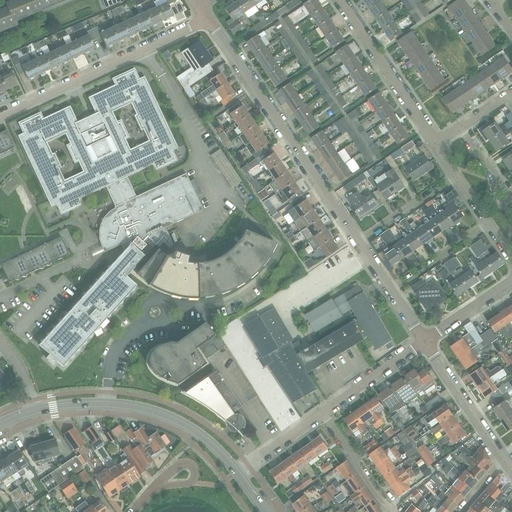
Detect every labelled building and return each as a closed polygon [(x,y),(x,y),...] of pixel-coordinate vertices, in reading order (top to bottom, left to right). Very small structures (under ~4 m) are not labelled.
[(14,0),(5,4),(7,7),(0,10),(0,29),(14,24),(13,20),(61,0),(14,0)] [(108,0),(108,1),(107,0),(101,0),(105,8),(120,2),(119,0),(108,0)] [(165,0),(167,2),(155,7),(162,21),(173,16),(168,5),(173,3),(172,0),(165,0)] [(245,13),(256,6),(251,0),(240,0),(237,2),(245,13)] [(297,5),(294,0),(286,5),(290,10),(297,5)] [(311,0),(304,5),(312,16),(323,9),(316,0),(311,0)] [(380,1),(379,0),(362,0),(369,9),(380,1)] [(460,0),(448,8),(457,20),(471,10),(464,0),(460,0)] [(380,1),(369,9),(376,20),(387,12),(380,1)] [(237,19),(245,13),(237,2),(226,10),(233,19),(227,23),(230,27),(229,27),(234,34),(243,28),(237,19)] [(409,2),(404,5),(409,13),(414,10),(409,2)] [(422,4),(418,7),(417,8),(423,16),(428,12),(422,4)] [(162,21),(155,7),(144,13),(151,27),(162,21)] [(287,12),(283,7),(276,13),(279,17),(287,12)] [(323,9),(312,16),(319,27),(330,20),(323,9)] [(457,20),(465,32),(480,22),(471,10),(457,20)] [(395,23),(387,12),(376,20),(384,30),(395,23)] [(144,13),(133,18),(140,32),(151,27),(144,13)] [(416,13),(411,16),(417,24),(421,21),(416,13)] [(276,19),(273,15),(265,20),(268,25),(276,19)] [(288,16),(283,20),(288,28),(293,24),(288,16)] [(140,32),(133,18),(122,23),(129,37),(140,32)] [(319,27),(326,38),(337,30),(330,20),(319,27)] [(82,22),(72,27),(74,32),(84,27),(82,22)] [(265,27),(265,26),(262,22),(254,27),(257,32),(265,27)] [(465,32),(473,44),(488,34),(480,22),(465,32)] [(122,23),(111,28),(118,42),(129,37),(122,23)] [(395,23),(384,30),(391,42),(402,34),(395,23)] [(282,25),(281,25),(277,28),(282,36),(287,33),(282,25)] [(118,42),(111,28),(100,33),(97,27),(92,30),(96,39),(101,36),(106,47),(118,42)] [(295,27),(290,30),(290,31),(296,38),(300,35),(295,27)] [(246,39),(247,39),(254,34),(251,29),(243,34),(246,39)] [(96,39),(92,30),(87,32),(88,35),(77,40),(83,54),(95,49),(91,41),(96,39)] [(337,30),(326,38),(334,49),(345,41),(337,30)] [(406,55),(421,45),(412,32),(398,42),(406,55)] [(496,46),(488,34),(473,44),(481,56),(496,46)] [(266,47),(258,36),(247,43),(255,55),(266,47)] [(287,49),(294,44),(289,36),(281,41),(287,49)] [(302,38),(298,41),(303,49),(308,46),(302,38)] [(37,42),(40,48),(45,46),(42,39),(37,42)] [(66,45),(72,59),(83,54),(77,40),(66,45)] [(212,71),(207,64),(212,60),(199,42),(182,53),(192,68),(177,79),(184,90),(212,71)] [(66,45),(55,50),(61,64),(72,59),(66,45)] [(429,56),(421,45),(406,55),(414,66),(429,56)] [(296,46),(296,47),(291,50),(297,58),(302,54),(296,46)] [(344,64),(355,57),(348,46),(336,53),(344,64)] [(273,58),(266,47),(255,55),(262,65),(273,58)] [(310,49),(305,52),(310,60),(315,57),(310,49)] [(55,50),(44,55),(50,69),(61,64),(55,50)] [(39,75),(50,69),(44,55),(42,51),(37,53),(39,58),(33,61),(39,75)] [(28,80),(39,75),(33,61),(22,66),(17,55),(11,58),(19,75),(24,73),(28,80)] [(414,66),(422,78),(437,68),(429,56),(414,66)] [(303,57),(299,60),(304,68),(309,65),(303,57)] [(344,64),(351,75),(362,67),(355,57),(344,64)] [(503,57),(491,66),(501,80),(511,72),(511,63),(511,64),(511,62),(508,64),(503,57)] [(262,65),(269,76),(280,69),(273,58),(262,65)] [(0,76),(6,90),(17,85),(11,72),(4,75),(2,69),(0,64),(0,76)] [(321,75),(325,72),(320,64),(315,67),(321,75)] [(501,80),(491,66),(479,74),(489,88),(501,80)] [(362,67),(351,75),(358,86),(369,78),(362,67)] [(445,81),(445,80),(437,68),(422,78),(430,91),(445,81)] [(288,80),(280,69),(269,76),(277,87),(288,80)] [(51,207),(58,204),(62,213),(81,204),(79,199),(106,187),(115,207),(114,207),(115,208),(109,212),(108,213),(104,217),(103,218),(101,224),(100,225),(99,231),(99,232),(99,239),(99,240),(101,246),(104,253),(121,245),(124,251),(111,266),(108,266),(107,270),(105,272),(102,273),(101,276),(99,279),(96,280),(95,283),(93,286),(90,287),(89,290),(86,292),(83,293),(83,296),(68,313),(65,314),(64,317),(62,319),(59,320),(58,323),(56,326),(53,327),(52,330),(50,333),(47,334),(46,337),(44,339),(41,340),(40,343),(39,345),(49,354),(45,358),(53,365),(57,362),(62,367),(64,365),(67,364),(68,361),(70,358),(73,357),(74,354),(76,352),(79,351),(80,348),(82,345),(85,344),(86,341),(88,338),(91,337),(92,334),(93,332),(100,328),(99,326),(107,318),(110,317),(110,314),(113,311),(116,310),(116,307),(119,305),(122,304),(122,301),(125,298),(128,297),(128,294),(131,291),(134,290),(135,287),(136,286),(126,276),(134,267),(138,263),(144,256),(155,243),(159,246),(163,242),(169,248),(173,245),(165,228),(203,210),(186,174),(136,197),(126,177),(153,165),(155,169),(175,160),(171,151),(178,148),(144,77),(137,80),(133,71),(114,80),(116,85),(88,98),(95,114),(77,122),(70,106),(42,119),(39,115),(20,124),(24,133),(18,136),(51,207)] [(204,99),(227,83),(220,73),(209,81),(212,86),(207,89),(200,94),(204,99)] [(314,73),(309,76),(314,84),(319,81),(314,73)] [(479,74),(467,82),(477,97),(489,88),(479,74)] [(327,75),(323,78),(328,86),(333,83),(327,75)] [(377,89),(369,78),(358,86),(366,97),(377,89)] [(455,90),(465,105),(477,97),(467,82),(455,90)] [(227,83),(204,99),(207,104),(219,96),(222,101),(220,102),(223,106),(233,100),(230,95),(234,93),(227,83)] [(321,83),(321,84),(316,87),(322,95),(326,91),(321,83)] [(287,102),(298,95),(290,84),(279,91),(287,102)] [(335,86),(330,89),(335,97),(340,94),(335,86)] [(455,90),(443,98),(453,113),(465,105),(455,90)] [(376,112),(387,104),(380,93),(369,101),(376,112)] [(328,94),(324,97),(329,105),(334,102),(328,94)] [(298,95),(287,102),(294,113),(305,106),(298,95)] [(342,97),(337,100),(342,108),(347,105),(342,97)] [(227,111),(236,123),(248,115),(242,105),(240,107),(237,104),(227,111)] [(394,115),(387,104),(376,112),(383,123),(394,115)] [(336,105),(335,105),(331,108),(336,116),(341,113),(336,105)] [(366,105),(356,111),(359,116),(369,111),(366,105)] [(294,113),(301,124),(312,116),(305,106),(294,113)] [(353,123),(358,120),(352,112),(347,115),(353,123)] [(511,126),(511,114),(511,113),(506,116),(509,122),(504,125),(505,126),(500,129),(496,123),(490,127),(488,125),(479,130),(486,141),(489,139),(490,141),(502,133),(511,126)] [(242,133),(255,125),(248,115),(236,123),(242,133)] [(391,133),(402,126),(394,115),(383,123),(391,133)] [(312,116),(301,124),(309,135),(320,128),(312,116)] [(346,120),(346,121),(341,124),(347,132),(351,128),(346,120)] [(360,123),(355,126),(360,134),(365,131),(360,123)] [(245,146),(262,135),(255,125),(242,133),(238,136),(245,146)] [(402,126),(391,133),(398,144),(409,137),(402,126)] [(511,126),(502,133),(490,141),(497,151),(509,143),(505,137),(511,132),(511,126)] [(0,149),(2,154),(14,148),(6,130),(0,133),(0,149)] [(353,131),(349,135),(354,142),(359,139),(353,131)] [(371,131),(362,137),(367,145),(372,142),(370,138),(374,136),(371,131)] [(224,132),(218,135),(225,145),(230,141),(224,132)] [(312,139),(319,150),(330,143),(323,132),(312,139)] [(255,159),(269,150),(266,146),(268,144),(262,135),(245,146),(251,156),(252,155),(255,159)] [(412,141),(390,156),(394,161),(415,146),(412,141)] [(366,150),(361,142),(356,145),(361,153),(366,150)] [(319,150),(326,161),(337,153),(330,143),(319,150)] [(374,144),(369,148),(375,156),(379,152),(374,144)] [(255,159),(241,169),(244,174),(250,182),(253,180),(248,172),(259,164),(259,163),(261,162),(267,170),(280,162),(274,152),(271,154),(269,150),(255,159)] [(333,172),(345,164),(337,153),(326,161),(333,172)] [(368,153),(363,156),(369,164),(373,161),(368,153)] [(385,174),(375,181),(378,186),(377,186),(386,199),(404,187),(395,174),(393,170),(398,167),(394,161),(390,156),(385,159),(392,169),(385,174)] [(425,156),(406,169),(414,181),(433,168),(425,156)] [(274,181),(287,172),(280,162),(267,170),(274,181)] [(345,164),(333,172),(341,183),(352,175),(345,164)] [(275,195),(294,182),(287,172),(274,181),(268,185),(275,195)] [(367,179),(363,174),(344,187),(347,192),(367,179)] [(15,177),(9,185),(15,190),(21,181),(15,177)] [(287,200),(290,204),(300,197),(301,197),(303,196),(294,182),(275,195),(282,204),(287,200)] [(257,193),(262,189),(258,184),(253,188),(257,193)] [(464,217),(456,205),(462,201),(455,190),(444,198),(451,208),(445,212),(454,224),(455,226),(460,222),(459,220),(464,217)] [(370,193),(363,198),(359,192),(347,199),(359,217),(378,205),(370,193)] [(303,201),(301,197),(300,197),(290,204),(293,208),(287,212),(293,222),(312,209),(306,200),(303,201)] [(445,212),(439,215),(433,205),(428,208),(435,219),(443,231),(454,224),(445,212)] [(430,222),(425,226),(433,238),(443,231),(435,219),(428,208),(423,212),(430,222)] [(300,232),(319,219),(312,209),(293,222),(294,222),(300,232)] [(278,212),(272,216),(275,220),(281,216),(278,212)] [(325,229),(319,219),(300,232),(307,242),(313,238),(325,229)] [(404,239),(413,252),(423,245),(414,232),(412,229),(408,222),(405,219),(400,222),(410,236),(404,239)] [(408,222),(412,229),(416,225),(412,219),(408,222)] [(433,238),(425,226),(414,232),(423,245),(433,238)] [(313,238),(307,242),(313,251),(319,247),(326,258),(336,251),(329,240),(332,239),(325,229),(313,238)] [(394,246),(403,259),(413,252),(404,239),(399,243),(396,239),(390,229),(384,233),(394,246)] [(183,299),(198,299),(198,297),(211,296),(225,292),(226,292),(237,286),(247,280),(256,272),(264,263),(270,253),(275,243),(245,230),(241,238),(236,245),(230,251),(223,257),(215,260),(207,263),(205,255),(198,256),(192,256),(189,256),(187,256),(179,254),(174,252),(171,259),(167,257),(164,255),(161,253),(157,250),(148,259),(144,256),(138,263),(134,267),(138,271),(135,274),(137,276),(141,279),(144,282),(148,284),(147,286),(158,292),(169,296),(183,299)] [(285,235),(288,240),(293,236),(290,232),(285,235)] [(392,266),(403,259),(394,246),(384,233),(380,236),(389,250),(384,253),(382,251),(377,255),(383,264),(388,260),(392,266)] [(49,243),(57,260),(69,255),(61,237),(49,243)] [(481,240),(475,244),(483,255),(494,271),(504,265),(497,253),(492,257),(488,251),(481,240)] [(37,248),(45,266),(46,266),(49,266),(51,263),(57,260),(49,243),(37,248)] [(483,255),(475,244),(470,247),(477,258),(479,257),(483,263),(476,267),(484,278),(494,271),(483,255)] [(25,254),(33,272),(39,269),(42,269),(44,266),(45,266),(37,248),(25,254)] [(13,259),(21,277),(22,277),(25,277),(27,274),(33,272),(25,254),(13,259)] [(455,269),(460,266),(454,258),(449,261),(455,269)] [(21,277),(13,259),(0,265),(9,283),(15,280),(18,280),(20,278),(21,277)] [(457,271),(455,269),(449,261),(445,264),(456,281),(451,285),(458,296),(468,289),(461,278),(457,271)] [(461,278),(468,289),(479,282),(471,271),(466,274),(461,268),(457,271),(461,278)] [(412,286),(416,293),(415,294),(428,313),(448,300),(435,280),(426,286),(422,280),(412,286)] [(359,286),(340,298),(333,302),(332,301),(331,301),(320,308),(316,307),(315,311),(307,316),(307,315),(306,316),(316,332),(316,331),(341,317),(341,316),(341,315),(350,310),(354,311),(359,320),(363,327),(358,329),(359,331),(364,339),(369,336),(377,350),(392,341),(363,293),(359,286)] [(311,377),(308,373),(298,356),(295,349),(299,346),(297,342),(292,345),(290,342),(293,341),(274,308),(260,317),(259,317),(244,326),(263,358),(262,359),(266,366),(268,364),(294,403),(314,391),(307,379),(310,377),(312,379),(311,377)] [(363,327),(359,320),(354,323),(309,350),(308,349),(305,350),(305,351),(298,356),(308,373),(364,340),(364,339),(359,331),(358,329),(363,327)] [(196,371),(191,364),(200,357),(200,358),(201,357),(195,349),(214,336),(205,323),(176,343),(178,345),(174,348),(171,343),(164,344),(157,347),(160,351),(156,355),(153,351),(150,354),(148,358),(148,362),(148,363),(150,368),(154,373),(158,377),(160,378),(167,373),(170,378),(167,380),(166,380),(166,381),(177,385),(196,371)] [(485,333),(492,343),(497,340),(490,329),(485,333)] [(459,358),(477,346),(483,342),(480,336),(476,331),(451,347),(459,358)] [(492,343),(485,333),(480,336),(483,342),(486,346),(487,347),(492,343)] [(199,348),(207,359),(224,346),(217,335),(199,348)] [(483,342),(477,346),(459,358),(466,369),(478,361),(474,355),(486,346),(483,342)] [(405,377),(406,379),(406,378),(418,395),(423,391),(424,393),(435,385),(422,367),(412,374),(411,373),(405,377)] [(220,370),(224,380),(229,377),(226,368),(220,370)] [(470,376),(478,387),(501,371),(499,369),(497,368),(490,373),(488,369),(485,371),(482,368),(470,376)] [(503,370),(501,371),(478,387),(486,398),(497,390),(493,383),(499,379),(499,380),(507,375),(503,370)] [(237,414),(233,414),(232,413),(241,407),(216,371),(185,394),(190,397),(199,402),(207,407),(215,413),(223,419),(228,423),(228,426),(230,429),(233,431),(236,431),(239,430),(242,427),(243,429),(244,425),(244,422),(243,418),(240,416),(237,414)] [(406,378),(406,379),(399,383),(398,382),(392,386),(393,388),(405,404),(410,401),(411,402),(419,396),(418,395),(406,378)] [(497,390),(501,396),(507,392),(511,388),(511,380),(497,390)] [(393,388),(386,393),(385,391),(379,395),(391,413),(397,410),(398,411),(406,405),(405,404),(393,388)] [(493,409),(501,421),(511,413),(511,412),(505,402),(511,398),(507,392),(501,396),(495,401),(498,406),(493,409)] [(425,405),(429,410),(442,401),(438,395),(425,405)] [(376,397),(365,405),(380,427),(381,426),(384,424),(381,419),(383,418),(379,413),(384,409),(376,397)] [(365,405),(355,412),(363,424),(368,421),(371,426),(373,424),(378,431),(382,428),(381,426),(380,427),(365,405)] [(436,418),(440,424),(453,415),(445,405),(424,420),(428,424),(436,418)] [(355,412),(344,420),(352,432),(356,436),(360,433),(362,436),(366,441),(372,436),(368,431),(363,424),(355,412)] [(511,413),(501,421),(508,432),(511,429),(511,413)] [(460,425),(453,415),(440,424),(430,431),(434,436),(443,429),(447,434),(460,425)] [(405,427),(401,421),(396,424),(400,430),(405,427)] [(419,422),(413,428),(421,437),(427,431),(419,422)] [(442,445),(451,439),(454,444),(467,436),(460,425),(447,434),(439,440),(442,445)] [(96,449),(103,444),(91,426),(84,431),(96,449)] [(405,431),(410,438),(416,434),(411,427),(405,431)] [(64,435),(74,450),(84,444),(73,428),(64,435)] [(138,440),(150,457),(155,453),(165,447),(156,433),(147,439),(140,428),(133,433),(138,440)] [(385,432),(389,438),(395,434),(391,428),(385,432)] [(138,475),(144,471),(145,470),(151,466),(149,463),(152,461),(150,457),(138,440),(133,433),(131,429),(125,433),(130,439),(136,447),(132,450),(129,446),(122,450),(124,453),(138,475)] [(110,443),(115,440),(110,431),(104,435),(110,443)] [(177,440),(172,431),(164,436),(170,444),(177,440)] [(397,436),(405,446),(410,442),(402,432),(397,436)] [(321,437),(312,443),(323,459),(332,453),(321,437)] [(54,439),(42,443),(46,459),(50,462),(54,461),(53,457),(59,455),(54,439)] [(375,440),(366,447),(369,452),(378,446),(375,440)] [(46,459),(42,443),(29,446),(34,462),(41,460),(42,464),(50,462),(46,459)] [(82,448),(92,461),(99,456),(89,443),(82,448)] [(323,459),(312,443),(303,450),(314,466),(323,459)] [(417,449),(420,453),(427,448),(424,445),(417,449)] [(463,446),(458,449),(462,452),(473,463),(485,473),(492,466),(492,462),(484,451),(481,448),(474,456),(465,448),(463,446)] [(369,455),(377,466),(398,451),(395,447),(391,450),(389,449),(385,452),(381,447),(369,455)] [(430,453),(427,448),(420,453),(424,458),(430,453)] [(8,457),(16,470),(20,477),(25,474),(21,469),(28,465),(18,450),(8,457)] [(303,450),(294,456),(305,472),(314,466),(303,450)] [(398,451),(377,466),(384,476),(396,468),(392,463),(397,460),(396,458),(401,455),(398,451)] [(458,457),(470,467),(468,469),(466,467),(465,469),(478,481),(485,473),(473,463),(462,452),(458,457)] [(124,453),(120,456),(123,460),(122,462),(118,465),(130,484),(140,477),(138,475),(124,453)] [(77,458),(83,466),(86,464),(80,455),(77,458)] [(57,469),(66,481),(84,468),(83,466),(77,458),(76,456),(57,469)] [(296,478),(305,472),(294,456),(285,462),(296,478)] [(8,457),(0,461),(0,468),(10,484),(14,481),(11,476),(12,476),(10,473),(16,470),(8,457)] [(344,477),(347,481),(356,474),(347,461),(336,469),(342,478),(344,477)] [(276,468),(288,484),(296,478),(285,462),(276,468)] [(434,462),(429,465),(433,472),(438,469),(434,462)] [(120,490),(122,492),(127,488),(126,486),(130,484),(118,465),(116,463),(106,469),(107,472),(120,490)] [(478,481),(465,469),(463,471),(465,473),(463,475),(449,463),(446,467),(459,479),(471,489),(478,481)] [(396,468),(384,476),(391,487),(403,478),(408,475),(413,472),(410,468),(405,471),(404,469),(401,465),(396,468)] [(465,497),(471,489),(459,479),(446,467),(442,470),(453,479),(457,482),(454,485),(453,483),(451,485),(465,497)] [(6,486),(10,484),(0,468),(0,479),(0,480),(2,482),(3,482),(6,486)] [(36,468),(29,473),(33,478),(40,473),(36,468)] [(288,484),(276,468),(267,475),(278,491),(288,484)] [(48,493),(66,481),(57,469),(40,481),(48,493)] [(109,497),(110,497),(112,499),(117,495),(116,493),(120,490),(107,472),(106,469),(95,476),(101,485),(109,497)] [(85,481),(89,479),(84,471),(78,475),(81,480),(83,479),(85,481)] [(408,475),(403,478),(391,487),(399,498),(411,489),(407,484),(412,481),(411,479),(415,476),(413,472),(408,475)] [(303,491),(321,479),(317,473),(298,484),(303,491)] [(365,487),(356,474),(347,481),(349,484),(345,488),(351,497),(365,487)] [(502,476),(501,476),(499,475),(492,484),(504,494),(510,488),(502,476)] [(458,505),(465,497),(451,485),(449,487),(451,488),(449,491),(442,485),(434,476),(430,479),(442,491),(445,495),(458,505)] [(58,486),(62,491),(72,484),(69,479),(58,486)] [(30,492),(34,490),(29,481),(25,484),(30,492)] [(337,482),(333,485),(328,488),(330,492),(340,486),(337,482)] [(504,494),(492,484),(485,492),(499,503),(503,510),(504,509),(506,506),(502,502),(502,497),(504,494)] [(428,486),(419,489),(423,498),(431,495),(428,486)] [(374,500),(365,487),(351,497),(355,503),(358,501),(360,504),(362,502),(365,506),(374,500)] [(18,488),(14,491),(20,499),(24,496),(18,488)] [(89,508),(92,511),(107,511),(100,501),(102,499),(96,490),(91,494),(97,502),(92,506),(87,499),(84,501),(89,508)] [(417,490),(411,495),(416,501),(422,496),(417,490)] [(16,502),(20,499),(14,491),(10,493),(16,502)] [(439,499),(437,501),(439,502),(438,503),(449,511),(451,511),(458,505),(445,495),(442,491),(437,497),(439,499)] [(294,511),(304,511),(317,503),(309,492),(290,506),(294,511)] [(498,505),(499,503),(485,492),(478,500),(490,510),(496,504),(498,505)] [(433,496),(428,502),(434,508),(438,511),(437,511),(449,511),(438,503),(439,502),(437,501),(436,499),(434,496),(433,496)] [(382,511),(374,500),(365,506),(368,510),(366,511),(365,511),(382,511)] [(471,508),(476,511),(488,511),(490,510),(478,500),(471,508)] [(77,507),(75,509),(77,511),(92,511),(89,508),(84,501),(77,507)] [(421,511),(427,504),(423,501),(417,509),(412,505),(406,511),(421,511)] [(11,511),(18,511),(13,503),(8,507),(11,511)] [(323,511),(317,503),(304,511),(323,511)]
